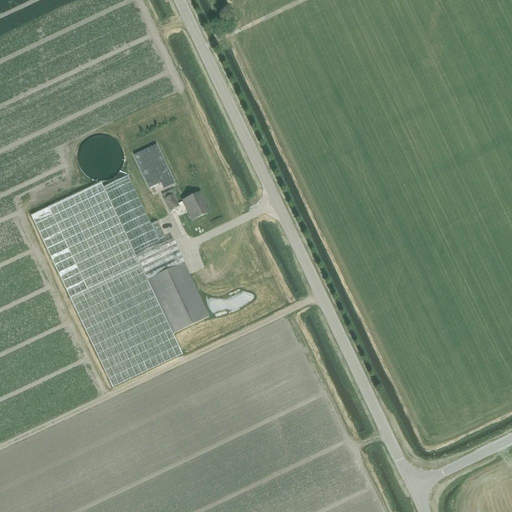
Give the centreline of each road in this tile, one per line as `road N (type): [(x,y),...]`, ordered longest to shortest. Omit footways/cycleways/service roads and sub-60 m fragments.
road 1 (unclassified): [(413,489),(178,0)]
road 2 (track): [(321,297),(0,448)]
